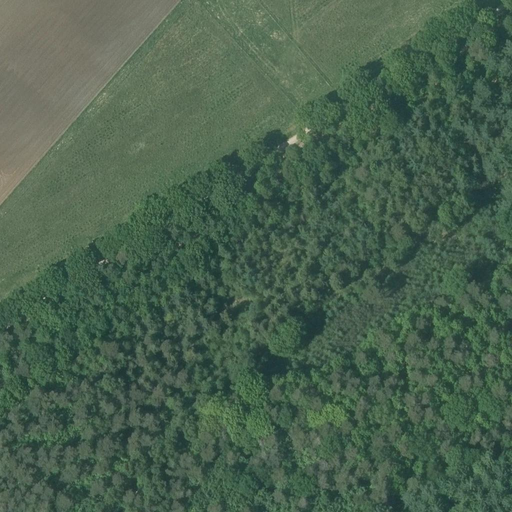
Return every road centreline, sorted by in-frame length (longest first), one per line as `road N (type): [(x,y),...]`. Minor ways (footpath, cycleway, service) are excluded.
road 1 (track): [(511,3),(0,332)]
road 2 (track): [(401,511),(511,466)]
